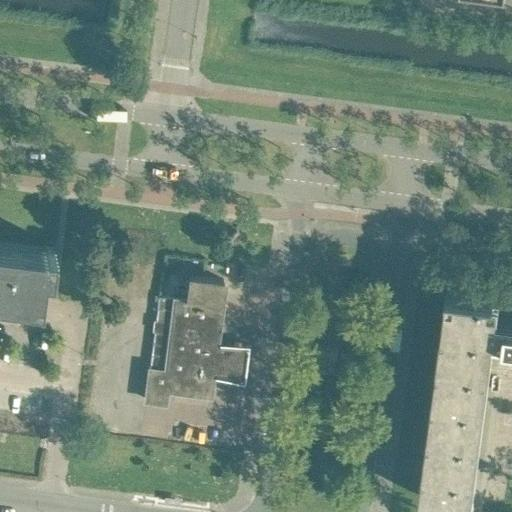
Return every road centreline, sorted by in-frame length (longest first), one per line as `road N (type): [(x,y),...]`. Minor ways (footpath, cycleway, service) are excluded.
road 1 (residential): [(292,263),(260,511)]
road 2 (residential): [(361,511),(396,274)]
road 3 (tertiary): [(168,115),(0,92)]
road 4 (tertiary): [(0,142),(162,164)]
road 5 (tertiary): [(301,134),(168,115)]
road 6 (tertiary): [(162,164),(295,182)]
road 7 (residential): [(396,274),(377,248),(312,238),(292,263)]
